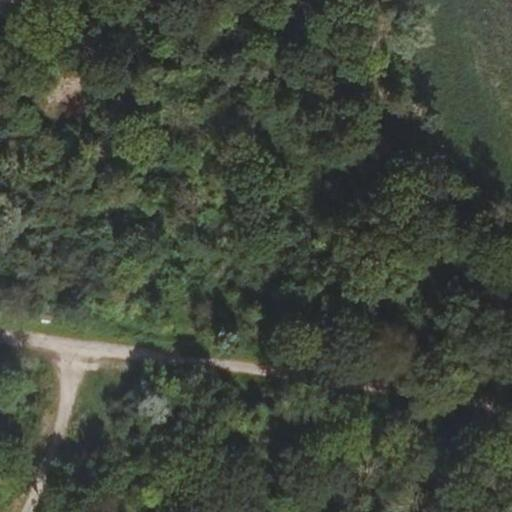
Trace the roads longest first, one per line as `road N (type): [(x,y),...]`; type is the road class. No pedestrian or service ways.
road 1 (track): [(77,344),(511,395)]
road 2 (track): [(36,511),(77,344)]
